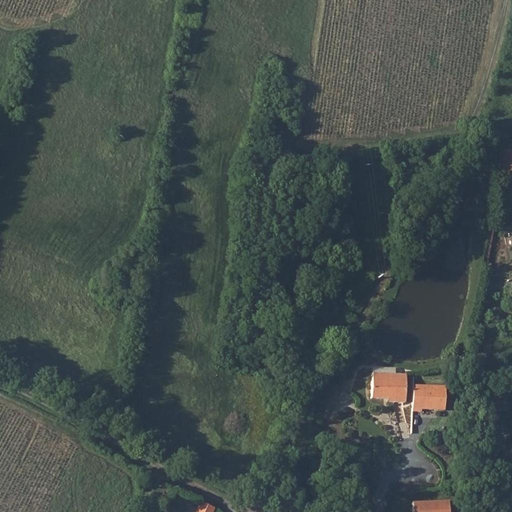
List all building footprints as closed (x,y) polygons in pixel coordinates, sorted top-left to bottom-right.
[(505,203),(511,201),(511,147),(494,149),(497,167),(496,168),(497,175),(501,175),(504,197),(505,203)] [(511,366),(502,369),(505,383),(511,381),(511,366)] [(373,380),(395,381),(395,378),(396,372),(373,370),(373,380)] [(393,404),(404,405),(407,379),(395,378),(395,381),(373,380),(371,399),(393,401),(393,404)] [(442,386),(411,385),(410,412),(419,412),(419,408),(441,409),(442,386)] [(487,395),(486,411),(505,411),(505,395),(487,395)] [(211,511),(214,507),(200,500),(194,511),(211,511)] [(447,511),(447,503),(411,503),(410,511),(447,511)]
